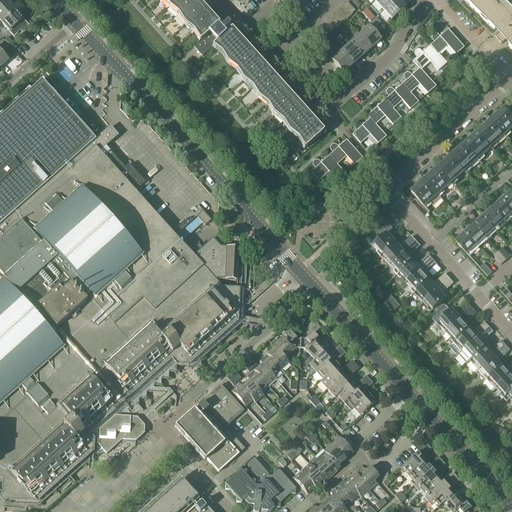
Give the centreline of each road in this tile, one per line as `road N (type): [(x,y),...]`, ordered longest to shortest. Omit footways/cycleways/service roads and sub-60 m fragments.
road 1 (tertiary): [(75,23),(315,289)]
road 2 (residential): [(480,296),(389,194),(511,82)]
road 3 (residential): [(270,51),(316,101),(333,104),(395,51),(421,0)]
road 4 (residential): [(410,393),(356,442),(361,459),(380,467),(433,420)]
road 5 (unknown): [(120,73),(112,114),(198,209)]
road 6 (tertiary): [(315,289),(410,393)]
